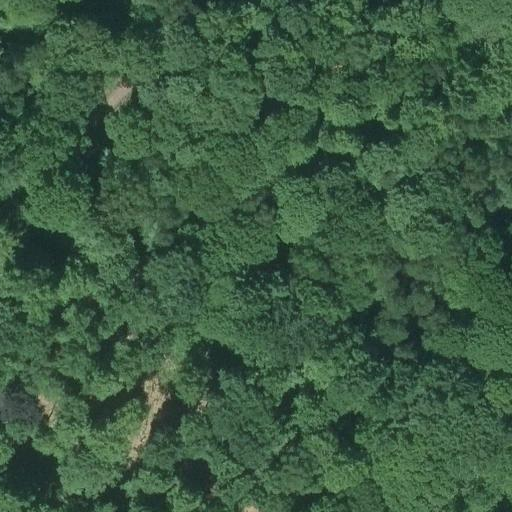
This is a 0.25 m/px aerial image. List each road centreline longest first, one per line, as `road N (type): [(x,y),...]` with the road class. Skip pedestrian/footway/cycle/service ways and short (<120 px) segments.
road 1 (track): [(0,210),(511,479)]
road 2 (track): [(0,198),(40,182),(70,156),(197,0)]
